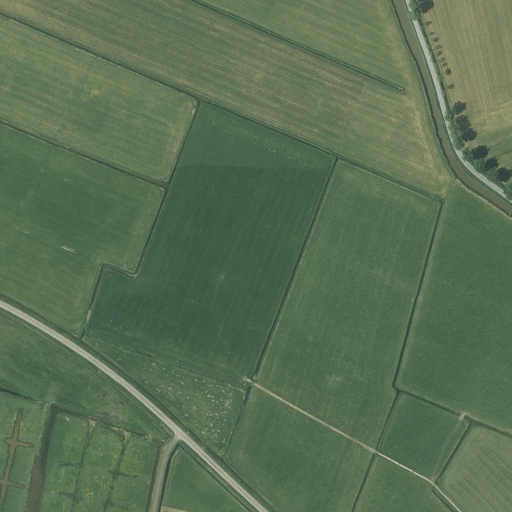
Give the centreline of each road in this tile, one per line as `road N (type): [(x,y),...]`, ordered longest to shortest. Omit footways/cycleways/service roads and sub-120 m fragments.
road 1 (tertiary): [(262,511),(99,367),(0,306)]
road 2 (track): [(248,380),(427,480),(459,511)]
road 3 (tertiary): [(511,201),(456,148),(408,0)]
